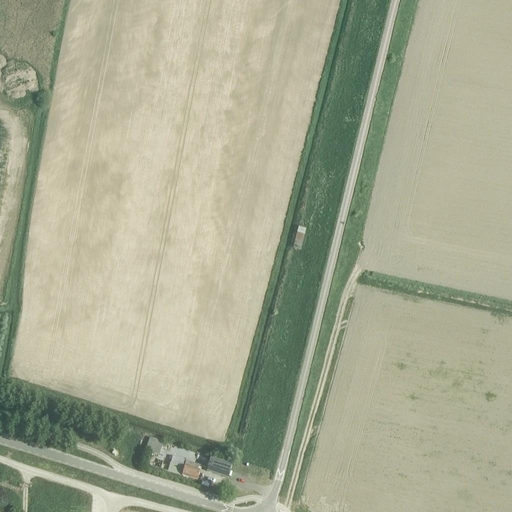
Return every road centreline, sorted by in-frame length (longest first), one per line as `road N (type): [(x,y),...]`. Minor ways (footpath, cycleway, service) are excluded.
road 1 (tertiary): [(267,511),(397,0)]
road 2 (track): [(281,511),(353,263)]
road 3 (tertiary): [(236,511),(0,441)]
